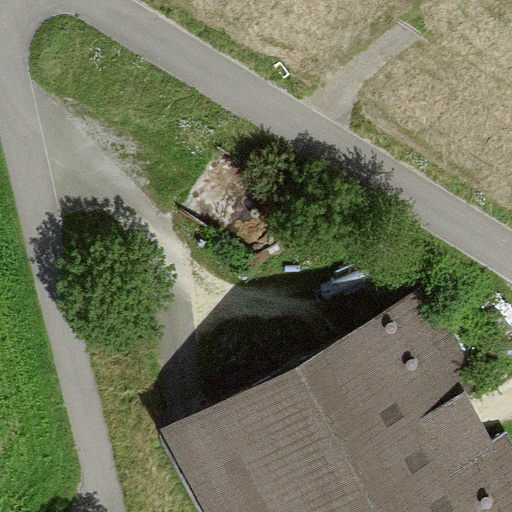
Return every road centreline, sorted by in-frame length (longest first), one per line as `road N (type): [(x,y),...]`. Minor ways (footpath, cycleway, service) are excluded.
road 1 (unclassified): [(511,246),(81,0)]
road 2 (track): [(114,496),(0,82)]
